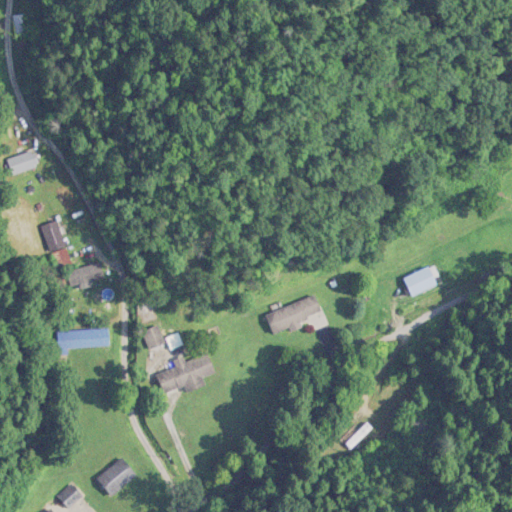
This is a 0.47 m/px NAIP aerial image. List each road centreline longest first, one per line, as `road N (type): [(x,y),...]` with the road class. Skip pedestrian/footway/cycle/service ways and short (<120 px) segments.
road 1 (residential): [(190,511),(259,452),(323,375),(419,316),(511,273)]
road 2 (residential): [(205,498),(156,450),(91,232)]
